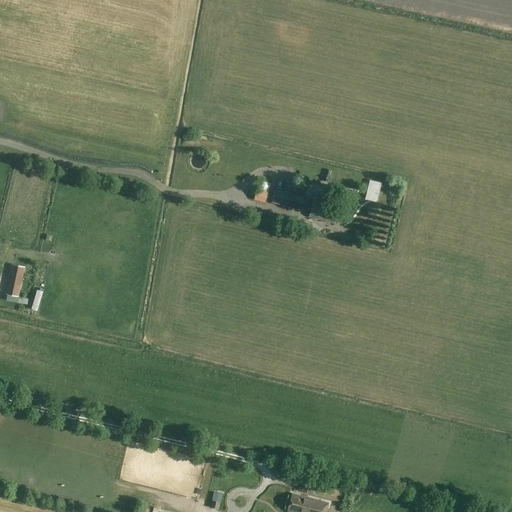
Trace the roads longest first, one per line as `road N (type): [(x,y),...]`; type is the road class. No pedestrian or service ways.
road 1 (track): [(0,140),(82,166),(139,173),(180,192),(228,194),(275,169)]
road 2 (track): [(0,400),(257,462)]
